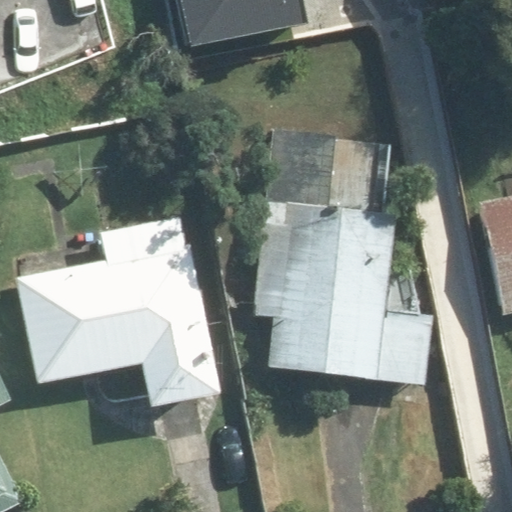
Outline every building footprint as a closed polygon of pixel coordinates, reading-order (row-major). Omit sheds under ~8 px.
[(181,0),(189,42),(304,21),(299,0),(181,0)] [(319,210),(326,139),(258,132),(240,325),(257,327),(251,382),(412,397),(419,319),(367,314),(376,216),(319,210)] [(511,196),(460,208),(486,324),(511,318),(511,196)] [(29,276),(1,281),(22,393),(119,375),(128,421),(192,409),(158,224),(24,249),(29,276)] [(0,508),(11,504),(0,477),(0,414),(13,409),(0,376),(0,508)]
